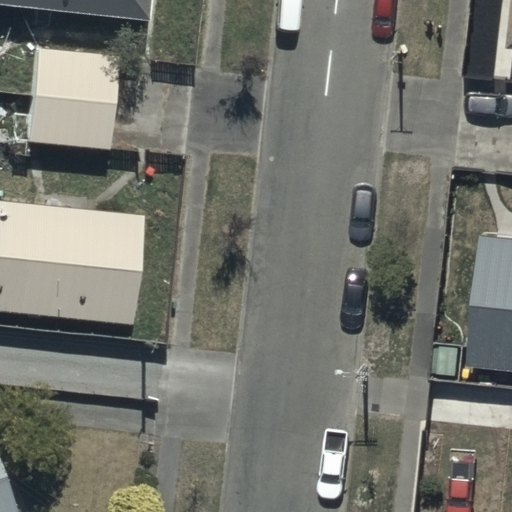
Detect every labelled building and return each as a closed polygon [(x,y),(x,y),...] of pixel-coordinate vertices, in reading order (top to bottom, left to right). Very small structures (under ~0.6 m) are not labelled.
[(43,0),(149,10),(149,0),(43,0)] [(35,38),(27,133),(109,140),(117,45),(35,38)] [(0,189),(0,301),(133,316),(145,205),(0,189)] [(511,226),(483,225),(473,359),(511,361),(511,226)] [(0,511),(18,511),(0,461),(0,511)]
